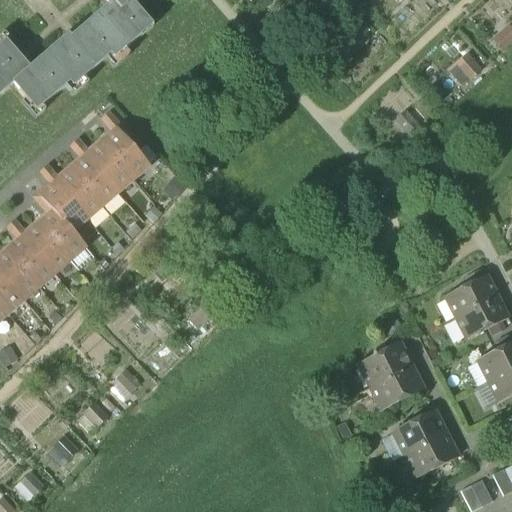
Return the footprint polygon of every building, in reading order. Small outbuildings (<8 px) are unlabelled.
[(68,37),(29,70),(4,42),(0,46),(0,96),(15,84),(21,91),(18,93),(26,102),(28,100),(37,110),(67,84),(71,88),(108,56),(112,61),(139,38),(136,34),(147,24),(131,5),(136,0),(106,0),(110,4),(70,39),(68,37)] [(511,27),(496,38),(502,49),(511,42),(511,27)] [(117,133),(124,141),(127,139),(107,115),(101,121),(111,133),(114,136),(117,133)] [(114,136),(101,147),(131,181),(147,167),(136,155),(124,141),(117,133),(114,136)] [(70,148),(80,160),(83,157),(86,154),(76,142),(73,145),(70,148)] [(116,194),(131,181),(101,147),(86,160),(116,194)] [(136,155),(147,167),(156,159),(146,147),(136,155)] [(100,208),(116,194),(86,160),(71,173),(100,208)] [(39,174),(50,186),(53,183),(56,180),(45,169),(42,171),(39,174)] [(85,221),(100,208),(71,173),(55,186),(85,221)] [(161,192),(172,202),(185,189),(173,178),(161,192)] [(70,234),(85,221),(55,186),(40,200),(53,215),(70,234)] [(47,215),(49,218),(53,215),(40,200),(36,203),(47,215)] [(83,249),(70,234),(53,215),(49,218),(38,228),(67,262),(83,249)] [(6,229),(17,241),(20,238),(23,235),(13,223),(10,226),(6,229)] [(52,275),(67,262),(38,228),(23,241),(52,275)] [(37,289),(52,275),(23,241),(7,254),(37,289)] [(83,249),(67,262),(77,274),(93,260),(83,249)] [(0,276),(22,302),(37,289),(7,254),(0,260),(0,276)] [(0,307),(6,315),(22,302),(0,276),(0,307)] [(444,299),(455,320),(496,299),(485,278),(444,299)] [(507,320),(496,299),(455,320),(465,341),(507,320)] [(477,364),(487,384),(511,371),(511,344),(476,363),(477,364)] [(357,367),(369,390),(410,369),(398,346),(357,367)] [(0,352),(0,363),(3,370),(19,361),(11,347),(0,352)] [(476,390),(487,384),(477,364),(465,370),(476,390)] [(422,392),(410,369),(369,390),(381,413),(422,392)] [(511,397),(511,371),(487,384),(498,405),(511,397)] [(127,372),(113,385),(126,399),(140,386),(127,372)] [(487,384),(476,390),(472,391),(483,413),(498,405),(487,384)] [(91,409),(78,423),(92,436),(105,422),(91,409)] [(393,436),(404,458),(445,437),(433,414),(392,434),(393,436)] [(404,458),(393,436),(380,443),(391,464),(404,458)] [(457,460),(445,437),(404,458),(415,481),(457,460)] [(47,454),(61,469),(74,457),(60,442),(47,454)] [(511,467),(503,472),(511,490),(511,467)] [(503,498),(511,493),(511,490),(503,472),(502,471),(492,477),(503,498)] [(30,505),(47,490),(31,473),(14,489),(30,505)] [(481,482),(471,488),(482,509),(492,504),(481,482)] [(469,511),(475,511),(482,509),(471,488),(460,493),(469,511)] [(387,511),(394,511),(399,510),(391,495),(380,500),(387,511)] [(0,500),(0,511),(15,511),(3,498),(0,500)]
